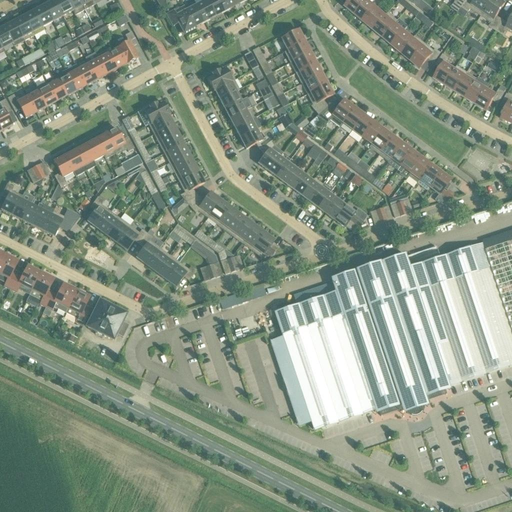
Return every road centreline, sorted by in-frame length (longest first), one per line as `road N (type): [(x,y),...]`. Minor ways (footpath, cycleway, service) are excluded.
road 1 (secondary): [(337,511),(0,343)]
road 2 (residential): [(321,255),(149,314),(0,237)]
road 3 (residential): [(321,255),(315,239),(228,177),(170,63)]
road 4 (residential): [(511,142),(385,64),(320,0)]
road 5 (residential): [(511,191),(321,255)]
road 6 (residential): [(170,63),(0,154)]
road 7 (residential): [(293,0),(170,63)]
